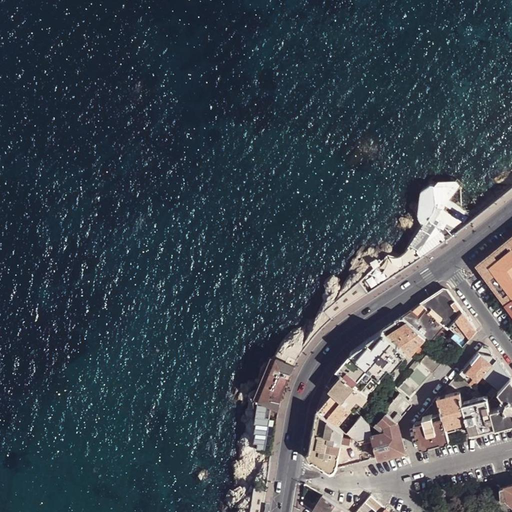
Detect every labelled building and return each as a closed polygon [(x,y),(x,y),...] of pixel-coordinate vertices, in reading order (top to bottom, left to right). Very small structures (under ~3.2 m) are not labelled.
[(420,213),(421,220),(423,222),(427,223),(430,218),(435,221),(437,218),(440,213),(441,208),(445,209),(448,203),(462,185),(459,181),(441,182),(438,185),(432,185),(424,192),(420,213)] [(448,203),(445,209),(454,215),(459,212),(452,203),(448,203)] [(440,213),(437,218),(440,220),(444,215),(445,209),(441,208),(440,213)] [(409,245),(416,249),(430,227),(424,223),(409,245)] [(416,252),(420,258),(445,239),(440,232),(421,246),(422,248),(416,252)] [(511,236),(479,264),(511,308),(511,236)] [(433,303),(439,309),(438,310),(440,312),(436,317),(444,324),(448,327),(450,325),(462,310),(447,289),(443,288),(429,297),(433,303)] [(420,303),(402,315),(425,336),(430,340),(444,324),(436,317),(427,310),(420,303)] [(440,312),(438,310),(439,309),(433,303),(427,310),(436,317),(440,312)] [(453,328),(455,330),(454,332),(452,334),(463,344),(476,329),(462,310),(450,325),(453,328)] [(402,315),(382,328),(407,349),(410,353),(414,348),(417,345),(425,336),(402,315)] [(366,340),(351,351),(375,372),(379,375),(389,363),(392,366),(407,349),(382,328),(366,340)] [(447,355),(435,344),(420,361),(432,372),(447,355)] [(473,376),(478,380),(480,378),(483,375),(497,358),(491,353),(491,352),(492,352),(492,351),(491,351),(489,347),(486,346),(486,345),(484,345),(484,346),(482,345),(459,371),(463,375),(467,371),(473,376)] [(351,351),(336,369),(342,374),(361,389),(364,385),(370,378),(375,372),(351,351)] [(272,367),(260,399),(279,409),(281,401),(285,386),(288,379),(291,372),(292,368),(294,365),(277,356),(272,367)] [(409,368),(412,371),(420,361),(417,358),(409,368)] [(507,371),(497,358),(483,375),(487,378),(495,385),(507,371)] [(397,387),(410,398),(432,372),(420,361),(412,371),(397,387)] [(255,397),(260,399),(272,367),(267,365),(255,397)] [(342,374),(330,389),(333,392),(352,408),(355,410),(368,395),(361,389),(342,374)] [(456,375),(449,383),(459,390),(460,394),(467,393),(472,387),(456,375)] [(473,376),(469,381),(474,385),(478,380),(473,376)] [(511,378),(510,376),(497,390),(505,401),(503,404),(490,408),(491,414),(495,427),(511,422),(511,378)] [(370,378),(364,385),(371,390),(372,390),(376,385),(376,384),(370,378)] [(389,388),(397,395),(399,392),(392,386),(389,388)] [(459,390),(437,397),(443,417),(445,426),(467,421),(462,402),(460,394),(459,390)] [(338,425),(352,408),(333,392),(318,408),(338,425)] [(411,403),(399,392),(397,395),(388,405),(385,409),(387,411),(397,420),(411,403)] [(470,433),(495,427),(491,414),(485,415),(484,408),(489,407),(487,401),(486,396),(462,402),(467,421),(468,426),(470,433)] [(388,405),(383,400),(381,403),(379,405),(382,407),(385,409),(388,405)] [(334,469),(337,464),(341,442),(342,436),(343,430),(338,425),(318,408),(317,407),(309,452),(312,457),(331,469),(334,469)] [(378,457),(405,450),(397,421),(397,420),(387,411),(379,420),(385,424),(386,430),(371,434),(372,436),(373,441),(378,457)] [(360,415),(347,432),(358,440),(363,439),(372,436),(371,434),(368,422),(365,420),(360,415)] [(420,446),(449,439),(447,431),(445,426),(443,417),(433,419),(423,422),(413,424),(420,446)] [(379,420),(377,423),(386,430),(385,424),(379,420)] [(468,426),(467,421),(445,426),(447,431),(468,426)] [(351,437),(342,436),(341,442),(349,444),(351,437)] [(511,484),(499,488),(500,500),(505,499),(511,505),(511,484)] [(323,494),(312,510),(315,511),(346,511),(348,510),(323,494)] [(363,511),(381,511),(386,507),(370,494),(359,508),(363,511)]
